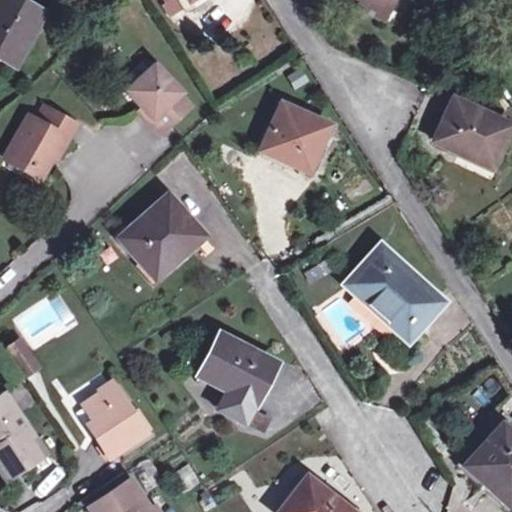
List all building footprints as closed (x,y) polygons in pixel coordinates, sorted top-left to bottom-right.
[(0,59),(19,71),(48,19),(16,0),(3,0),(0,5),(0,59)] [(63,0),(78,21),(109,0),(63,0)] [(154,120),(151,123),(162,136),(192,108),(180,96),(183,94),(156,67),(129,93),(154,120)] [(511,125),(453,99),(434,140),(492,167),(511,125)] [(330,123),(284,102),(265,146),(310,167),(330,123)] [(8,157),(46,177),(76,126),(47,109),(39,124),(29,119),(8,157)] [(225,146),(219,158),(243,169),(249,157),(225,146)] [(46,177),(8,157),(5,162),(42,183),(46,177)] [(202,235),(167,195),(122,235),(156,276),(202,235)] [(348,285),(408,340),(442,301),(381,247),(348,285)] [(249,400),(254,403),(274,363),(219,334),(199,374),(228,390),(218,409),(246,423),(254,408),(247,405),(249,400)] [(41,371),(23,344),(10,353),(28,380),(41,371)] [(12,394),(8,397),(20,415),(34,405),(20,383),(10,390),(12,394)] [(85,409),(95,424),(103,437),(97,441),(111,463),(149,437),(116,388),(85,409)] [(0,469),(9,484),(48,458),(20,415),(8,397),(0,401),(0,469)] [(273,418),(254,408),(246,423),(265,433),(273,418)] [(103,437),(95,424),(88,429),(97,441),(103,437)] [(511,433),(502,424),(469,459),(511,496),(511,433)] [(92,511),(132,484),(126,476),(80,508),(92,511)] [(352,511),(308,478),(282,511),(352,511)] [(151,511),(132,484),(92,511),(91,511),(151,511)]
